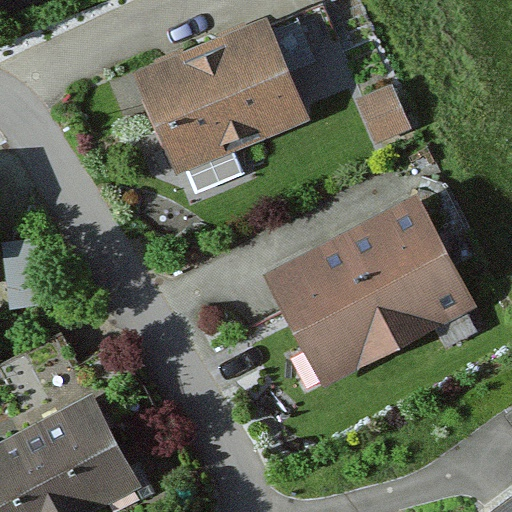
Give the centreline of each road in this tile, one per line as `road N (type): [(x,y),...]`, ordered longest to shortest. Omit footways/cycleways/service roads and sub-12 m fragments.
road 1 (residential): [(0,127),(77,200),(238,429),(246,511)]
road 2 (unknown): [(0,100),(228,0)]
